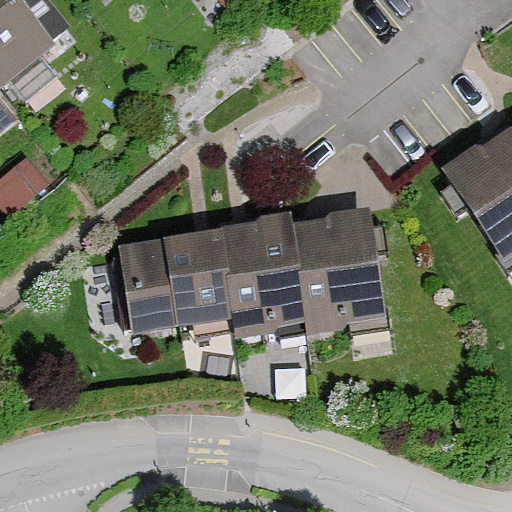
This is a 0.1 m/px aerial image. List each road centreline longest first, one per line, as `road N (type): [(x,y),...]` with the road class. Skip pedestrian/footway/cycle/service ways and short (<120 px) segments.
road 1 (residential): [(18,482),(118,452),(203,447),(261,456),(409,511)]
road 2 (residential): [(462,0),(477,16),(334,124)]
